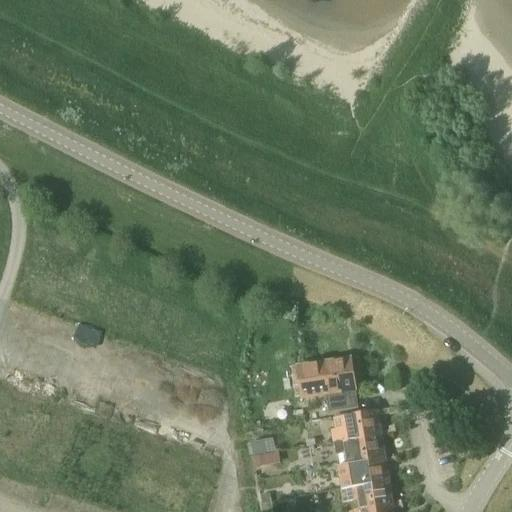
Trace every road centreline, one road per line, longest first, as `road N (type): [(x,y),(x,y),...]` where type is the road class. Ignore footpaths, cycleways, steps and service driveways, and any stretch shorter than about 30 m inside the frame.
road 1 (tertiary): [(511,386),(422,319),(0,108)]
road 2 (unknown): [(459,511),(424,440),(409,381)]
road 3 (unknown): [(0,176),(20,240),(0,307)]
